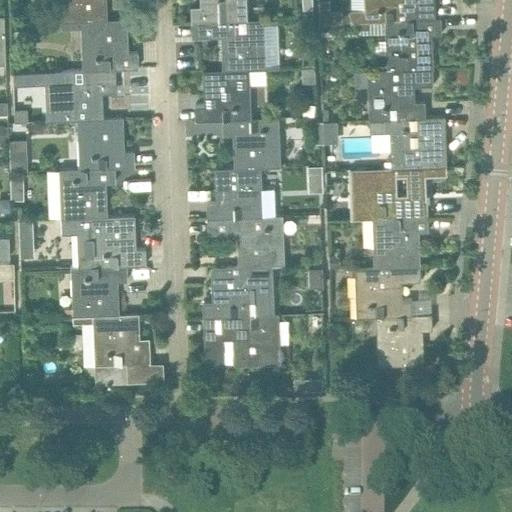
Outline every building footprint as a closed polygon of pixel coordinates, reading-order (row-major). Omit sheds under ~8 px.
[(58,0),(60,22),(104,20),(104,19),(103,0),(58,0)] [(191,6),(192,23),(211,22),(247,20),(247,19),(246,0),(201,0),(202,1),(205,1),(205,6),(191,6)] [(312,0),(303,0),(303,10),(312,10),(312,0)] [(364,0),(365,10),(363,10),(361,9),(352,9),(348,12),(350,14),(350,21),(356,21),(370,21),(388,21),(388,20),(436,18),(435,0),(364,0)] [(388,21),(370,21),(370,30),(371,33),(374,33),(389,33),(390,69),(412,68),(412,69),(433,68),(433,67),(432,67),(430,39),(427,39),(427,34),(442,34),(441,17),(436,18),(388,20),(388,21)] [(104,19),(104,20),(60,22),(60,30),(83,29),(85,69),(85,70),(110,69),(113,69),(134,68),(137,68),(137,52),(122,53),(122,48),(125,47),(124,19),(126,19),(126,18),(104,19)] [(211,22),(192,23),(192,38),(226,36),(226,41),(223,41),(224,69),(224,70),(249,69),(271,69),(270,18),(247,19),(247,20),(211,22)] [(370,21),(356,21),(356,30),(370,30),(370,21)] [(412,68),(390,69),(367,70),(368,119),(425,117),(425,101),(410,102),(410,97),(413,97),(413,86),(433,85),(433,68),(412,69),(412,68)] [(54,70),(54,71),(54,83),(56,120),(79,119),(101,118),(100,90),(96,90),(96,85),(111,84),(110,69),(85,70),(85,69),(54,70)] [(223,119),(250,118),(250,117),(249,69),(224,70),(224,69),(203,70),(203,71),(205,71),(206,99),(209,99),(209,104),(195,105),(195,121),(223,120),(223,119)] [(54,71),(12,73),(12,85),(54,83),(54,71)] [(286,77),(271,77),(271,90),(286,90),(286,77)] [(281,116),(250,117),(250,118),(223,119),(223,120),(223,135),(238,134),(238,139),(235,139),(236,167),(236,168),(260,167),(282,167),(281,116)] [(445,116),(425,117),(368,119),(369,131),(392,130),(393,167),(393,168),(423,167),(430,167),(445,166),(447,166),(447,165),(445,165),(444,137),(440,137),(440,132),(445,132),(445,116)] [(114,167),(134,167),(133,151),(118,151),(118,146),(122,146),(120,118),(122,118),(122,117),(101,118),(79,119),(81,168),(114,167)] [(324,121),(312,122),(313,143),(325,143),(324,139),(324,121)] [(324,121),(324,139),(335,139),(335,121),(324,121)] [(26,153),(9,154),(9,170),(26,169),(26,153)] [(322,165),(308,165),(308,174),(323,174),(322,165)] [(445,166),(430,167),(430,175),(445,174),(445,166)] [(58,169),(60,219),(91,217),(105,216),(104,188),(100,188),(100,183),(114,183),(114,167),(81,168),(58,169)] [(221,202),(207,203),(207,218),(275,215),(274,187),(260,188),(260,167),(236,168),(236,167),(215,168),(215,169),(217,169),(218,197),(221,197),(221,202)] [(421,197),(425,197),(423,167),(393,168),(393,167),(349,169),(350,218),(350,219),(373,218),(373,217),(423,215),(428,215),(427,203),(421,203),(421,197)] [(22,184),(22,173),(10,174),(10,184),(22,184)] [(0,212),(11,212),(10,199),(0,199),(0,212)] [(126,265),(145,265),(145,249),(130,249),(130,244),(133,244),(132,216),(134,216),(134,215),(105,216),(91,217),(60,219),(61,233),(75,232),(76,266),(93,265),(93,266),(126,265)] [(269,265),(286,265),(284,215),(207,218),(208,234),(242,232),(242,237),(239,238),(240,266),(255,265),(255,266),(269,265)] [(428,215),(423,215),(373,217),(373,218),(375,266),(375,267),(399,266),(420,265),(420,264),(419,264),(417,236),(414,236),(414,232),(429,231),(428,215)] [(32,219),(17,220),(18,236),(32,235),(32,219)] [(0,235),(0,256),(11,256),(10,235),(0,235)] [(321,238),(314,238),(309,242),(309,260),(322,260),(321,238)] [(0,277),(13,277),(13,263),(0,263),(0,277)] [(70,266),(70,267),(72,317),(82,316),(116,314),(115,286),(112,286),(112,281),(126,280),(126,265),(93,266),(93,265),(76,266),(70,266)] [(240,266),(211,267),(211,268),(213,268),(214,296),(217,296),(217,301),(203,301),(203,317),(205,317),(257,315),(257,314),(271,314),(269,265),(255,266),(255,265),(240,266)] [(353,317),(376,316),(412,315),(412,314),(411,299),(397,299),(397,294),(400,294),(400,282),(421,281),(420,265),(399,266),(375,267),(375,266),(352,267),(353,317)] [(310,287),(323,286),(322,267),(309,268),(310,287)] [(433,296),(413,297),(414,311),(433,310),(433,296)] [(325,333),(324,312),(312,313),(313,333),(325,333)] [(82,316),(72,317),(72,323),(82,323),(83,365),(96,365),(97,383),(104,383),(104,384),(111,384),(111,382),(150,381),(149,363),(149,347),(146,347),(146,339),(148,338),(148,337),(137,338),(136,314),(138,314),(138,313),(116,314),(82,316)] [(205,317),(206,331),(204,331),(204,332),(207,332),(208,337),(206,337),(207,365),(205,365),(205,366),(208,366),(208,364),(223,364),(222,337),(235,337),(236,364),(234,364),(235,365),(281,363),(280,343),(279,313),(275,313),(271,314),(257,314),(257,315),(205,317)] [(412,314),(412,315),(376,316),(377,346),(378,366),(424,364),(424,362),(423,363),(421,335),(418,335),(418,330),(432,329),(432,313),(412,314)] [(294,378),(294,390),(323,390),(323,378),(294,378)] [(357,395),(366,395),(367,387),(357,387),(357,395)]
